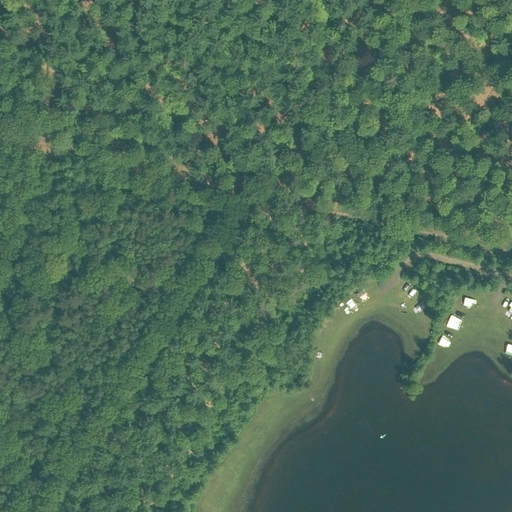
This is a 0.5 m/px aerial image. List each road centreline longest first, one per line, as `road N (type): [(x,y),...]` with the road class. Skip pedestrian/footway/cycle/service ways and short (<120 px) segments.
road 1 (track): [(511,35),(257,189),(45,511)]
road 2 (track): [(511,254),(0,123)]
road 3 (track): [(511,276),(426,257),(398,274)]
